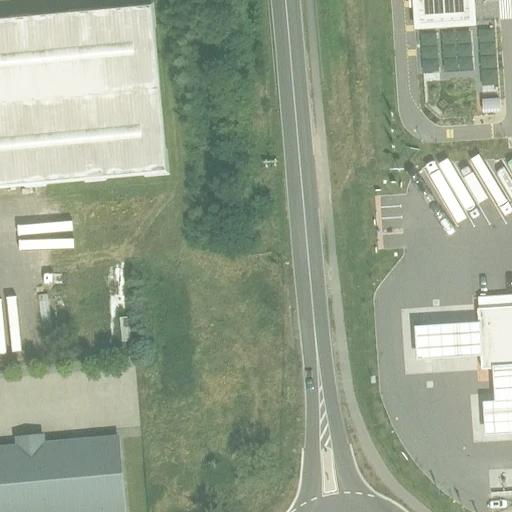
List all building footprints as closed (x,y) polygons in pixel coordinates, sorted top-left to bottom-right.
[(415,0),(417,26),(420,26),(478,23),(476,0),(415,0)] [(0,24),(0,181),(160,165),(145,10),(0,24)] [(495,85),(496,30),(479,30),(478,85),(495,85)] [(482,320),(418,325),(420,358),(482,355),(484,368),(495,368),(498,399),(487,401),(488,433),(511,431),(511,305),(480,308),(482,320)] [(0,511),(124,511),(118,439),(44,446),(43,435),(17,438),(18,448),(0,449),(0,511)] [(511,511),(511,491),(491,492),(491,511),(511,511)]
